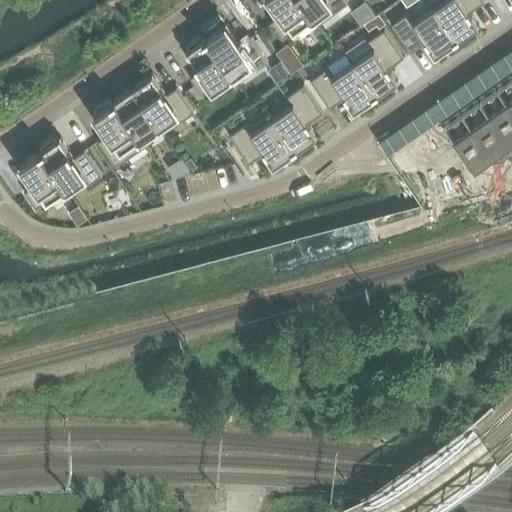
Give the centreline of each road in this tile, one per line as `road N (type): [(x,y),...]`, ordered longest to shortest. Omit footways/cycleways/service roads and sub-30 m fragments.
road 1 (residential): [(511,34),(287,186),(92,239),(48,243),(10,225),(0,211)]
road 2 (residential): [(206,0),(0,147)]
